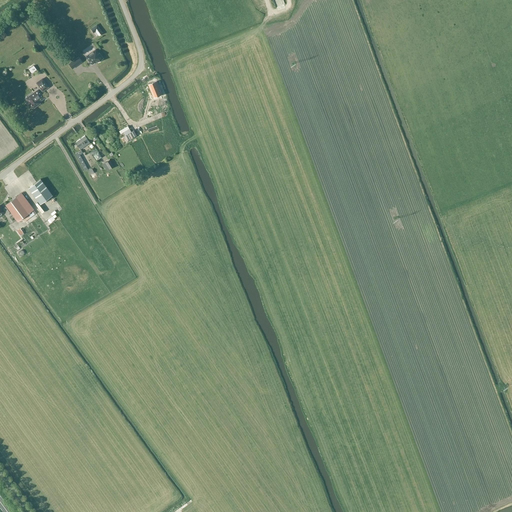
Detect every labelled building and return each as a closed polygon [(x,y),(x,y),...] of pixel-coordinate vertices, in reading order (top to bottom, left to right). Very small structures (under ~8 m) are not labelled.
[(82,51),(87,59),(90,57),(91,58),(93,56),(94,57),(99,53),(95,48),(94,48),(91,44),(82,51)] [(42,79),(36,83),(40,88),(38,90),(38,89),(33,93),(34,94),(31,96),(31,97),(27,100),(28,101),(27,101),(27,102),(27,104),(29,105),(30,105),(30,104),(33,108),(40,103),(38,101),(44,98),(40,92),(42,91),(48,87),(42,79)] [(157,81),(148,84),(154,97),(162,94),(157,81)] [(80,149),(90,143),(85,135),(75,142),(80,149)] [(90,152),(92,156),(94,159),(95,158),(97,160),(101,157),(98,152),(96,149),(90,152)] [(85,171),(88,169),(79,154),(82,152),(81,150),(75,153),(85,171)] [(110,160),(105,163),(102,164),(106,171),(114,167),(110,160)] [(28,188),(40,204),(52,195),(40,179),(28,188)] [(18,222),(34,210),(21,193),(5,205),(18,222)] [(6,216),(10,213),(5,207),(2,209),(0,205),(0,215),(4,213),(6,216)] [(11,239),(17,235),(9,223),(3,227),(11,239)]
